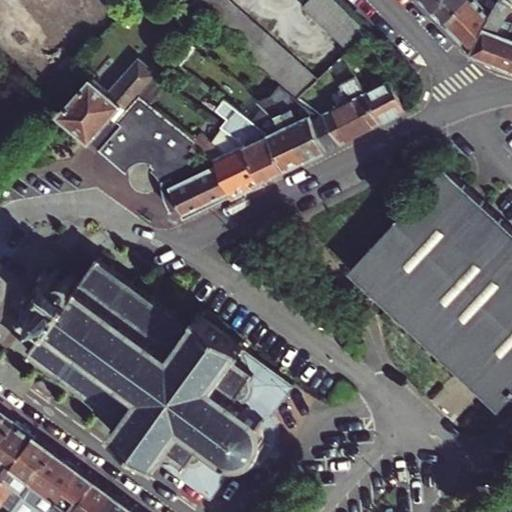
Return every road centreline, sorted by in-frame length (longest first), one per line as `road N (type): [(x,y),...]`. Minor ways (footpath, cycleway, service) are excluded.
road 1 (residential): [(478,99),(183,242),(158,245),(97,207),(0,216)]
road 2 (residential): [(0,371),(190,511)]
road 3 (residential): [(377,0),(478,99)]
